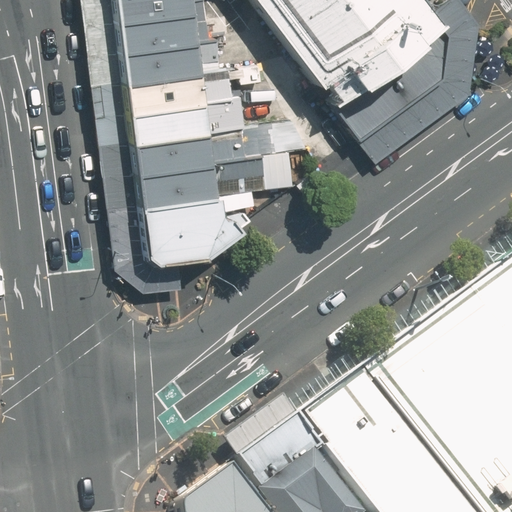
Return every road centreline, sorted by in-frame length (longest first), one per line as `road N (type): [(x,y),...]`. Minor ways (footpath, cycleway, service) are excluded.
road 1 (secondary): [(511,128),(168,385),(68,448)]
road 2 (primary): [(0,0),(23,87),(68,448)]
